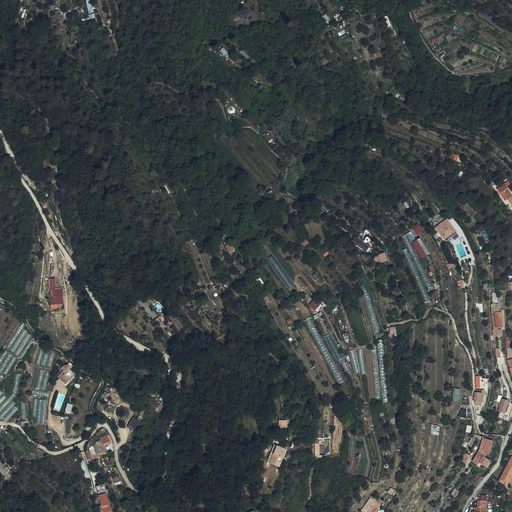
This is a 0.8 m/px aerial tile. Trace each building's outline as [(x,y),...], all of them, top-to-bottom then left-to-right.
[(380,51),(375,52),(378,62),(383,60),(380,51)] [(325,65),(329,62),(325,56),(321,60),(325,65)] [(196,132),(191,128),(188,131),(192,136),(196,132)] [(505,189),(507,192),(511,188),(506,182),(507,181),(503,176),(496,183),(503,191),(505,189)] [(448,230),(445,230),(447,239),(455,237),(453,232),(449,233),(448,230)] [(422,253),(413,238),(408,240),(418,255),(422,253)] [(368,248),(357,240),(355,244),(365,251),(368,248)] [(226,245),(229,253),(235,250),(232,242),(226,245)] [(381,259),(379,260),(381,266),(389,262),(388,257),(386,255),(380,257),(381,259)] [(421,279),(417,280),(425,302),(429,300),(421,279)] [(64,309),(62,289),(50,289),(51,309),(64,309)] [(494,316),(494,321),(495,324),(499,324),(499,308),(496,309),(495,300),(489,301),(490,308),(491,308),(491,316),(494,316)] [(67,368),(71,373),(76,369),(78,367),(76,365),(73,361),(67,368)] [(46,388),(47,380),(48,380),(49,370),(40,369),(37,387),(41,388),(41,387),(46,388)] [(81,374),(76,369),(71,373),(70,374),(75,379),(81,374)] [(455,387),(453,401),(459,401),(461,388),(455,387)] [(47,396),(49,392),(34,388),(33,393),(47,396)] [(19,409),(9,397),(8,399),(0,389),(0,416),(1,418),(9,412),(11,416),(19,409)] [(479,406),(479,403),(482,404),(483,394),(480,394),(479,400),(474,399),(474,402),(475,406),(479,406)] [(508,397),(502,395),(499,407),(503,409),(508,397)] [(46,424),(49,400),(36,398),(34,416),(37,416),(36,423),(46,424)] [(158,406),(161,410),(167,405),(163,401),(158,406)] [(133,416),(128,426),(134,430),(140,420),(133,416)] [(439,430),(438,422),(431,421),(432,431),(439,430)] [(104,450),(101,443),(107,441),(105,435),(96,437),(97,439),(93,440),(94,443),(92,444),(95,453),(104,450)] [(489,452),(493,439),(479,437),(478,449),(467,463),(473,468),(477,464),(483,469),(491,459),(486,455),(487,452),(489,452)] [(95,453),(96,456),(106,452),(103,444),(107,443),(107,441),(101,443),(104,450),(95,453)] [(511,457),(500,480),(507,484),(511,474),(511,457)] [(0,467),(7,476),(10,473),(0,461),(0,467)] [(103,491),(109,509),(110,509),(111,508),(114,508),(108,490),(105,491),(103,491)] [(102,495),(99,496),(105,510),(109,509),(103,491),(100,492),(102,495)] [(377,511),(381,507),(384,509),(388,504),(377,496),(374,500),(374,501),(369,498),(360,510),(362,511),(377,511)] [(483,501),(480,501),(480,508),(477,507),(477,511),(475,511),(474,511),(487,511),(489,497),(483,496),(483,501)]
